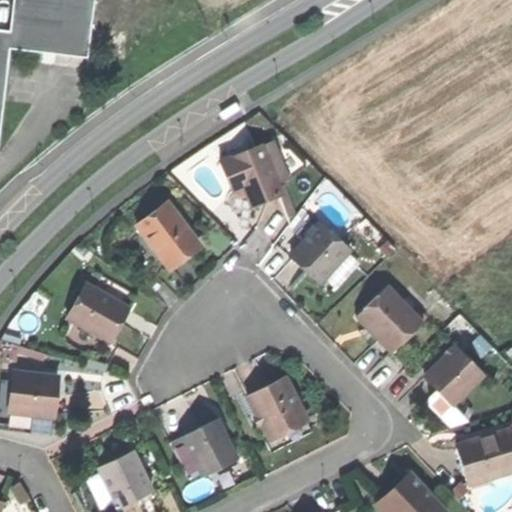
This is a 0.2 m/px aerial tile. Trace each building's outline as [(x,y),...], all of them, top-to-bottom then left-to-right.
[(0,127),(9,49),(88,58),(95,0),(14,0),(10,31),(0,29),(0,127)] [(274,142),(263,146),(277,184),(289,179),(274,142)] [(220,161),(232,192),(244,187),(252,207),(264,202),(280,196),(282,195),(277,184),(263,146),(262,144),(220,161)] [(288,193),(282,195),(280,196),(289,219),(297,216),(288,193)] [(136,226),(167,266),(183,253),(198,242),(167,202),(136,226)] [(320,223),(291,257),(306,270),(320,283),(327,275),(347,253),(350,250),(320,223)] [(358,263),(347,253),(327,275),(338,285),(358,263)] [(66,317),(110,342),(119,325),(129,308),(85,283),(66,317)] [(374,336),(391,353),(423,323),(388,286),(356,317),(374,336)] [(454,347),(424,377),(438,391),(430,399),(437,406),(445,413),(483,375),(454,347)] [(13,371),(9,411),(53,416),(55,395),(57,376),(13,371)] [(247,397),(268,438),(289,428),(306,419),(285,378),(247,397)] [(182,436),(202,476),(220,467),(236,459),(216,419),(182,436)] [(455,444),(466,485),(511,472),(511,435),(510,428),(491,433),(491,434),(475,439),(455,444)] [(189,483),(202,476),(182,436),(169,442),(189,483)] [(98,466),(117,507),(136,498),(134,494),(149,486),(132,450),(98,466)] [(376,503),(383,511),(445,511),(409,472),(391,489),(376,503)] [(151,491),(149,486),(134,494),(136,498),(144,495),(151,491)]
